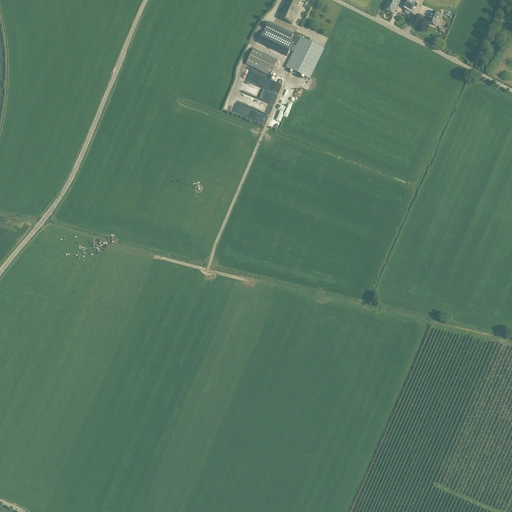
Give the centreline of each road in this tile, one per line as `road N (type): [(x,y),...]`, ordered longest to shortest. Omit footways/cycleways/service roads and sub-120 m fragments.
road 1 (unclassified): [(146,0),(66,189),(0,272)]
road 2 (track): [(511,343),(434,326),(353,511)]
road 3 (track): [(207,271),(284,85)]
road 4 (unclassified): [(511,91),(333,0)]
